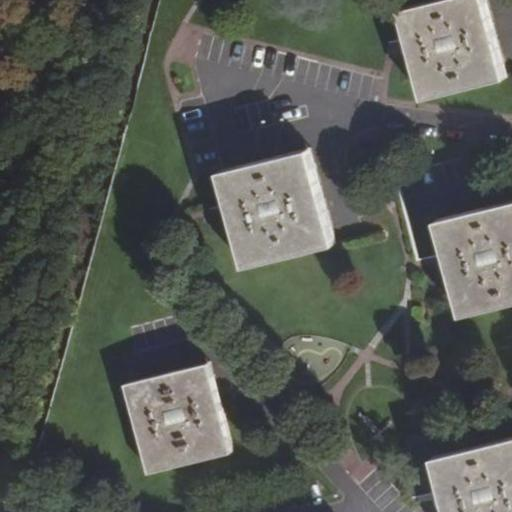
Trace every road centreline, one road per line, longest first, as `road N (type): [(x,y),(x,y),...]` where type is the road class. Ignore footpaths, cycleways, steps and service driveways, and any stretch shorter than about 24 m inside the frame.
road 1 (residential): [(367,511),(217,345),(117,368)]
road 2 (residential): [(336,99),(329,143),(244,158),(209,78)]
road 3 (residential): [(511,128),(336,99)]
road 4 (residential): [(209,78),(336,99)]
